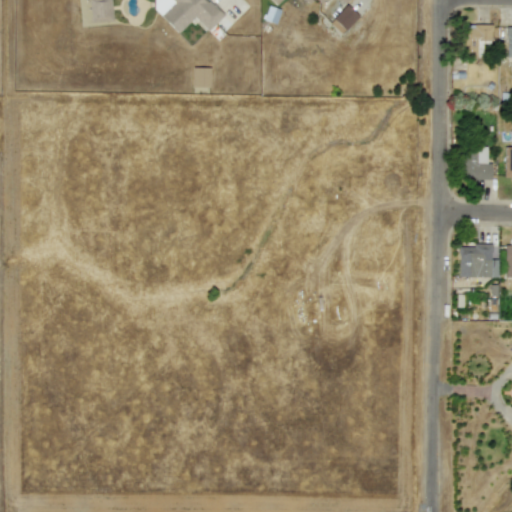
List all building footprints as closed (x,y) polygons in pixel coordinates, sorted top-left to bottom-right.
[(110,0),(88,0),(88,21),(111,20),(110,0)] [(150,7),(176,33),(192,17),(206,30),(220,15),(205,0),(154,0),(156,2),(150,7)] [(328,22),(340,34),(357,16),(344,4),(328,22)] [(457,56),(478,56),(478,41),(490,41),(490,24),(456,25),(457,56)] [(485,146),(457,147),(458,179),(489,178),(489,163),(485,163),(485,146)] [(511,146),(502,147),(503,179),(511,179),(511,146)] [(495,277),(495,258),(489,258),(489,244),(457,244),(456,276),(495,277)] [(511,244),(502,244),(503,277),(511,277),(511,244)]
